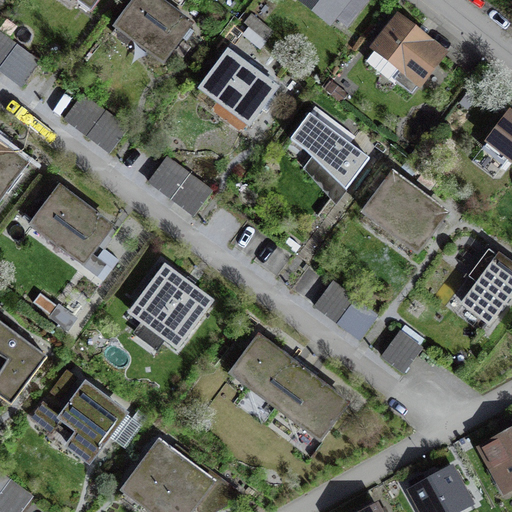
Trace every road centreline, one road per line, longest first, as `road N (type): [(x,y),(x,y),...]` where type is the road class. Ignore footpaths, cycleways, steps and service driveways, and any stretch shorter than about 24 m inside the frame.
road 1 (residential): [(0,98),(445,433)]
road 2 (residential): [(298,511),(445,433)]
